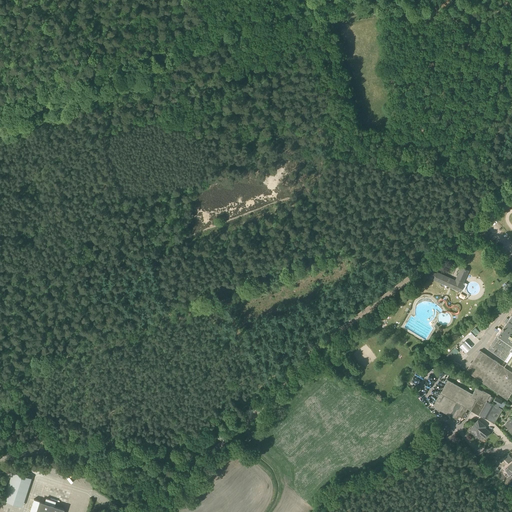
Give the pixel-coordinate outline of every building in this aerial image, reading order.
[(434,277),(453,286),(460,290),(469,270),(462,267),(455,280),(436,271),(435,274),(434,277)] [(511,314),(488,349),(505,360),(511,349),(511,314)] [(470,330),(474,334),(478,330),(474,326),(470,330)] [(464,339),(458,346),(465,352),(471,345),(464,339)] [(448,360),(457,351),(453,347),(444,356),(448,360)] [(466,371),(507,399),(511,392),(511,372),(480,350),(466,371)] [(433,406),(457,420),(464,406),(494,423),(503,410),(499,407),(500,405),(502,401),(496,397),(494,401),(496,403),(495,405),(490,403),(493,397),(490,396),(491,394),(483,390),(482,391),(476,388),(472,394),(448,380),(433,406)] [(471,429),(469,431),(474,434),(475,433),(479,436),(480,434),(485,438),(488,435),(487,434),(489,431),(485,428),(486,427),(478,420),(471,429)] [(438,433),(442,437),(450,427),(445,423),(438,433)] [(23,505),(31,476),(11,471),(3,500),(23,505)] [(63,511),(64,509),(39,501),(35,511),(63,511)]
